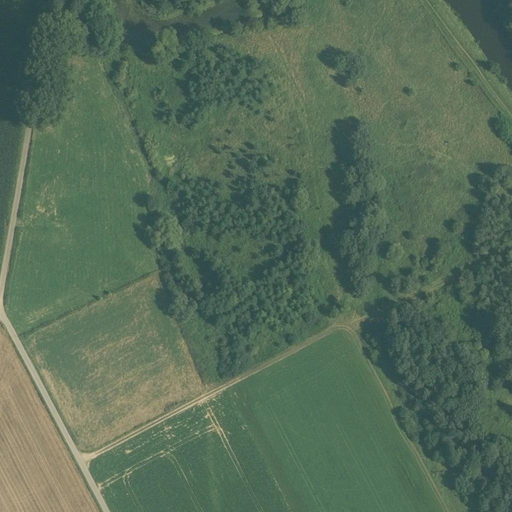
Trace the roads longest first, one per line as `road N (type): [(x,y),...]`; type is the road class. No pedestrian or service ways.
road 1 (track): [(85,473),(357,333),(446,511)]
road 2 (track): [(61,0),(7,326)]
road 3 (track): [(7,326),(106,511)]
road 4 (track): [(429,0),(511,115)]
